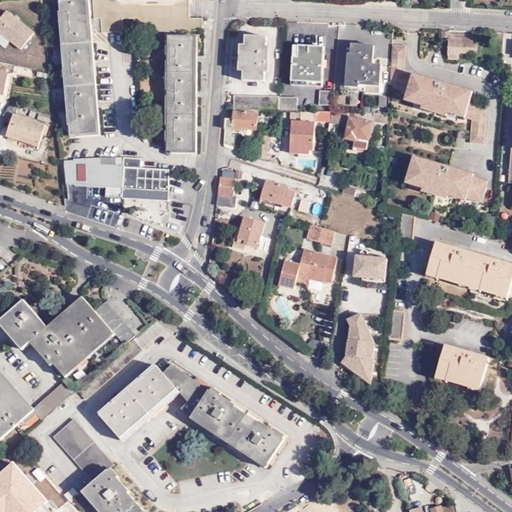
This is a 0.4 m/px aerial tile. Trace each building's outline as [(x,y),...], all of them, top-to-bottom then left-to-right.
[(97,0),(99,15),(105,15),(107,30),(121,30),(121,16),(133,16),(133,30),(203,31),(203,18),(191,18),(191,0),(97,0)] [(89,2),(65,3),(75,135),(99,134),(89,2)] [(0,43),(5,47),(10,41),(20,49),(35,31),(7,8),(0,16),(0,43)] [(196,37),(170,36),(168,150),(194,151),(196,37)] [(456,40),(450,40),(449,62),(458,62),(459,54),(478,55),(478,41),(466,41),(467,38),(456,37),(456,40)] [(270,39),(248,38),(246,84),(266,85),(270,39)] [(407,45),(394,44),(391,84),(410,90),(407,100),(425,106),(424,108),(446,116),(448,111),(473,119),(472,135),(471,143),(486,144),(489,109),(469,103),(472,92),(415,74),(414,75),(405,73),(407,45)] [(376,50),(354,48),(351,87),(381,89),(383,69),(374,68),(376,50)] [(326,51),(296,49),(294,85),(324,87),(326,51)] [(10,75),(0,72),(0,93),(5,95),(10,75)] [(250,110),(255,110),(281,111),(282,97),(234,94),(233,109),(250,110)] [(321,113),(333,113),(334,96),(322,96),(321,113)] [(281,111),(283,111),(299,112),(300,98),(282,97),(281,111)] [(256,113),(255,110),(250,110),(250,112),(235,111),(235,118),(227,118),(226,143),(234,147),(235,131),(243,132),(243,129),(258,131),(259,113),(256,113)] [(314,149),(317,112),(302,112),(302,121),(292,120),(291,146),(299,146),(299,148),(314,149)] [(346,119),(346,113),(335,113),(332,124),(337,125),(337,120),(346,119)] [(372,123),(374,114),(351,113),(347,139),(369,143),(372,123)] [(372,123),(388,125),(389,114),(374,114),(372,123)] [(9,137),(22,141),(40,147),(47,126),(16,116),(9,137)] [(273,137),(264,135),(259,156),(267,159),(273,137)] [(38,151),(40,147),(22,141),(21,144),(38,151)] [(105,197),(125,198),(126,189),(167,190),(168,171),(144,169),(145,159),(128,158),(127,168),(120,167),(120,158),(116,157),(65,161),(66,185),(76,185),(76,186),(104,187),(105,197)] [(473,175),(415,157),(407,182),(425,188),(424,191),(446,198),(448,195),(466,200),(466,198),(481,202),(487,182),(473,177),(473,175)] [(236,178),(222,176),(218,204),(235,207),(237,194),(234,194),(236,178)] [(291,188),(267,182),(263,199),(292,208),(296,195),(289,193),(291,188)] [(345,184),(342,193),(354,197),(356,191),(357,188),(345,184)] [(125,198),(166,200),(167,190),(126,189),(125,198)] [(311,203),(302,200),(299,211),(307,214),(311,203)] [(413,244),(418,216),(403,211),(400,242),(413,244)] [(243,227),(239,226),(234,247),(246,251),(248,244),(267,249),(269,240),(261,237),(265,222),(246,216),(243,227)] [(335,246),(338,233),(313,226),(309,239),(335,246)] [(360,242),(351,240),(347,262),(353,263),(355,253),(358,254),(360,242)] [(511,282),(511,265),(437,241),(427,273),(507,298),(511,282)] [(303,265),(288,261),(282,286),(297,291),(299,284),(309,287),(310,280),(334,285),(340,258),(307,250),(303,265)] [(356,278),(364,278),(365,274),(376,275),(386,276),(388,260),(356,258),(356,278)] [(114,330),(128,345),(134,340),(140,335),(108,300),(96,310),(86,300),(55,327),(28,297),(6,316),(31,344),(35,341),(65,374),(114,330)] [(266,306),(265,312),(273,320),(278,316),(271,309),(270,305),(266,306)] [(405,312),(392,310),(389,338),(403,340),(405,312)] [(343,363),(361,377),(373,372),(375,360),(373,360),(374,354),(370,343),(374,341),(369,330),(363,333),(359,324),(365,321),(362,315),(349,321),(352,327),(347,357),(343,363)] [(369,330),(365,321),(359,324),(363,333),(369,330)] [(143,350),(134,340),(128,345),(78,389),(87,399),(143,350)] [(488,357),(443,347),(435,380),(480,391),(488,357)] [(287,441),(211,391),(173,366),(163,374),(157,367),(151,373),(151,374),(123,397),(124,399),(110,412),(108,410),(101,416),(120,438),(178,391),(186,400),(179,407),(192,421),(195,417),(203,422),(200,426),(233,446),(235,443),(247,450),(244,455),(260,465),(263,461),(271,465),(287,441)] [(0,371),(0,433),(3,437),(35,410),(33,408),(0,371)] [(373,372),(361,377),(371,385),(373,372)] [(69,378),(33,408),(35,410),(43,420),(78,389),(69,378)] [(105,511),(106,511),(105,511),(146,511),(129,492),(127,494),(124,491),(126,489),(121,484),(119,486),(115,481),(117,480),(109,470),(114,466),(111,463),(74,421),(55,438),(94,483),(86,490),(92,497),(89,499),(100,511),(105,511)] [(34,447),(30,443),(26,447),(30,451),(34,447)] [(13,462),(0,472),(0,511),(35,511),(46,503),(48,501),(13,462)] [(67,496),(72,502),(81,495),(75,489),(67,496)] [(35,511),(50,511),(53,510),(46,503),(35,511)]
